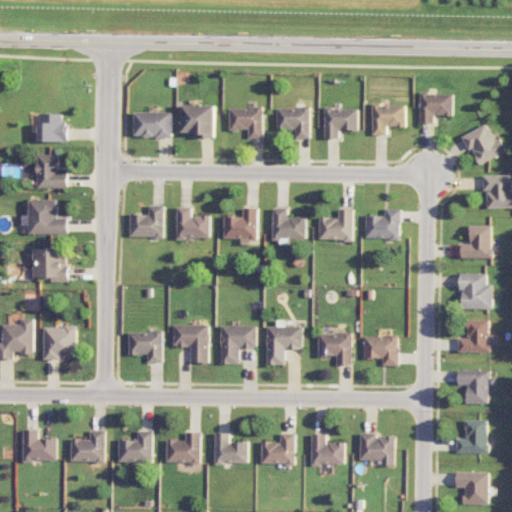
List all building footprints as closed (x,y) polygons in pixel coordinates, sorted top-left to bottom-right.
[(420,123),(434,123),(434,115),(453,115),(453,93),(420,93),(420,123)] [(406,126),(405,104),(372,105),(373,135),(388,134),(387,127),(406,126)] [(216,105),(183,105),(183,135),(216,135),(216,105)] [(263,107),(230,108),(231,130),(249,129),(249,138),(264,137),(263,107)] [(278,108),(278,129),(296,129),(296,138),(311,138),(311,107),(278,108)] [(325,138),(339,138),(340,130),(358,130),(358,108),(326,108),(325,138)] [(135,137),(173,137),(173,112),(135,112),(135,137)] [(67,113),(40,113),(40,141),(67,141),(67,113)] [(462,136),(469,150),(471,148),(480,164),(506,150),(500,138),(495,140),(486,123),(462,136)] [(69,188),(69,172),(59,171),(59,154),(38,154),(38,187),(69,188)] [(484,191),(487,191),(487,208),(511,207),(511,193),(511,194),(510,174),(483,175),(484,191)] [(31,234),(69,233),(69,217),(59,218),(58,198),(30,199),(30,215),(24,215),(24,225),(30,225),(31,234)] [(132,235),(132,212),(139,212),(139,214),(150,214),(151,205),(165,205),(165,237),(156,237),(156,235),(132,235)] [(179,238),(179,206),(193,206),(193,218),(194,218),(194,215),(203,215),(203,214),(211,214),(211,236),(187,236),(187,238),(179,238)] [(226,237),(226,214),(234,215),(234,216),(244,216),(244,217),(245,217),(245,216),(245,207),(260,207),(259,239),(251,239),(251,237),(226,237)] [(275,239),(276,207),(289,207),(289,219),(291,219),(291,216),(299,217),(299,215),(307,215),(307,238),(283,237),(283,239),(275,239)] [(321,238),(321,216),(330,216),(330,217),(338,217),(338,220),(340,220),(340,208),(354,208),(354,241),(345,240),(345,238),(321,238)] [(367,236),(368,213),(377,214),(377,215),(386,215),(386,208),(402,208),(402,222),(400,222),(400,239),(392,239),(392,236),(367,236)] [(492,224),(471,225),(471,243),(462,243),(462,258),(492,257),(492,224)] [(69,281),(68,247),(35,248),(35,278),(52,277),(52,282),(69,281)] [(493,309),(493,284),(487,284),(487,273),(461,273),(461,309),(493,309)] [(34,353),(34,318),(22,318),(22,324),(4,324),(4,342),(0,342),(0,358),(14,359),(14,353),(34,353)] [(491,352),(490,344),(498,344),(497,334),(489,335),(488,319),(468,320),(468,338),(458,338),(459,352),(491,352)] [(210,324),(174,324),(174,346),(191,346),(191,363),(210,363),(210,324)] [(222,363),(240,364),(240,347),(257,348),(258,325),(223,325),(222,363)] [(44,327),(45,358),(78,358),(77,326),(44,327)] [(303,326),(268,326),(268,364),(286,364),(286,348),(303,348),(303,326)] [(129,331),(130,354),(148,354),(148,363),(163,363),(163,331),(129,331)] [(353,334),(319,333),(319,356),(338,356),(337,364),(352,364),(353,334)] [(364,336),(364,358),(383,358),(383,365),(399,365),(398,336),(364,336)] [(467,403),(488,403),(489,370),(459,370),(458,384),(467,384),(467,403)] [(487,453),(488,420),(466,419),(466,438),(457,438),(457,452),(487,453)] [(57,438),(39,438),(39,430),(24,430),(24,460),(58,460),(57,438)] [(72,461),(106,461),(106,430),(91,430),(91,438),(72,438),(72,461)] [(153,462),(154,431),(138,430),(138,439),(120,439),(119,461),(153,462)] [(168,462),(201,463),(202,431),(186,431),(186,440),(168,439),(168,462)] [(216,463),(249,463),(249,441),(231,441),(230,432),(216,432),(216,463)] [(295,464),(296,433),(282,432),(281,441),(263,441),(262,463),(295,464)] [(313,464),(345,464),(345,442),(327,442),(327,433),(313,433),(313,464)] [(361,459),(382,460),(382,466),(395,466),(396,435),(362,434),(361,459)] [(464,503),(489,504),(489,472),(457,471),(457,486),(464,486),(464,503)]
